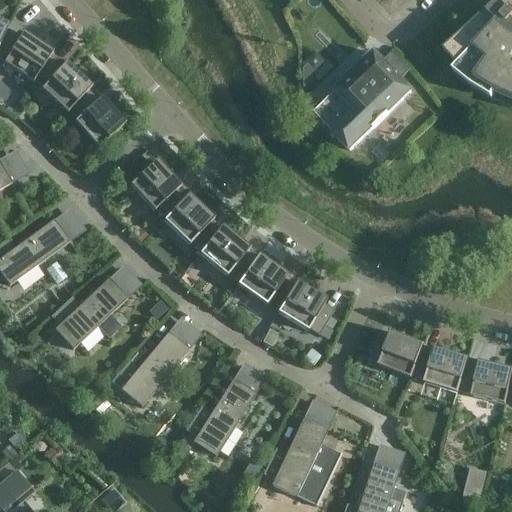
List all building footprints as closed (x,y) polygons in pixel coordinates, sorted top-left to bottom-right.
[(457,66),(452,71),(453,72),(471,87),(491,99),(511,108),(511,22),(511,21),(511,0),(500,0),(443,51),(457,66)] [(6,30),(0,43),(0,60),(4,62),(2,64),(32,84),(33,82),(50,57),(52,54),(22,34),(20,37),(6,30)] [(392,52),(382,62),(374,54),(359,68),(350,77),(335,92),(336,92),(314,113),(334,134),(334,135),(350,151),(373,129),(373,130),(388,115),(388,114),(411,92),(400,80),(410,71),(392,52)] [(50,57),(33,82),(42,89),(40,91),(66,114),(68,113),(88,91),(91,88),(65,64),(62,67),(50,57)] [(88,91),(68,113),(75,121),(73,123),(97,149),(124,125),(100,99),(98,101),(88,91)] [(57,137),(49,145),(57,154),(65,146),(57,137)] [(155,211),(164,220),(185,198),(177,190),(180,188),(156,162),(129,186),(153,212),(155,211)] [(0,190),(11,185),(0,165),(0,190)] [(187,196),(185,198),(164,220),(162,222),(188,246),(190,244),(200,253),(219,230),(210,223),(213,220),(187,196)] [(0,259),(0,275),(8,287),(69,243),(53,221),(15,249),(8,239),(0,244),(0,257),(1,259),(0,259)] [(221,227),(219,230),(200,253),(198,255),(226,278),(227,276),(238,284),(255,260),(246,253),(249,250),(221,227)] [(255,260),(238,284),(236,286),(265,306),(267,304),(278,312),(293,286),(284,280),(286,277),(257,257),(255,260)] [(58,327),(54,331),(72,351),(97,328),(108,340),(120,328),(109,316),(127,300),(108,280),(79,307),(71,298),(50,318),(58,327)] [(293,286),(278,312),(276,314),(306,332),(308,330),(318,336),(334,311),(323,305),(325,302),(295,283),(293,286)] [(166,309),(159,301),(147,312),(155,320),(166,309)] [(277,334),(268,329),(261,342),(270,347),(277,334)] [(412,377),(423,349),(424,346),(391,333),(390,336),(379,332),(368,360),(379,364),(378,367),(411,379),(412,377)] [(127,383),(120,391),(140,409),(188,351),(167,334),(137,370),(128,362),(117,375),(127,383)] [(423,349),(412,377),(425,381),(424,384),(458,394),(459,392),(467,363),(469,360),(435,349),(434,353),(423,349)] [(467,363),(459,392),(471,395),(471,398),(504,406),(511,373),(511,370),(479,363),(478,366),(467,363)] [(195,438),(192,444),(215,458),(255,395),(232,381),(211,414),(201,407),(185,432),(195,438)] [(273,481),(270,487),(295,499),(295,498),(316,508),(341,455),(320,446),(327,431),(302,419),(286,455),(275,450),(262,476),(273,481)] [(398,511),(401,504),(389,500),(398,473),(372,465),(357,509),(345,505),(343,511),(398,511)] [(486,473),(469,469),(461,503),(478,507),(486,473)] [(30,511),(22,502),(33,493),(16,473),(0,486),(0,511),(30,511)]
